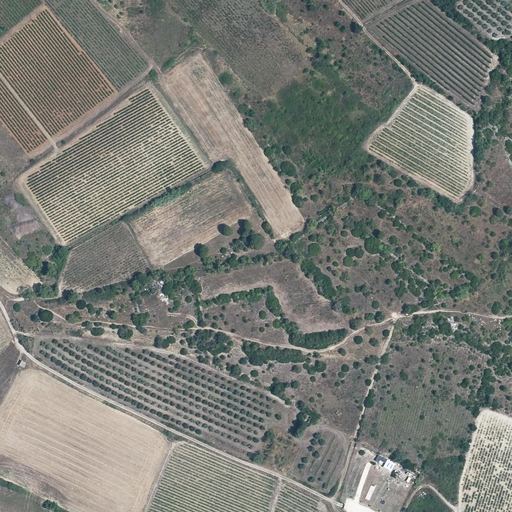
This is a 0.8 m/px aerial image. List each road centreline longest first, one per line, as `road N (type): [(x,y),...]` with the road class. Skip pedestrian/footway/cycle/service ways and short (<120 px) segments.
road 1 (track): [(0,302),(21,347),(55,372),(334,498)]
road 2 (track): [(395,318),(311,351),(202,328),(73,323),(35,299)]
road 3 (track): [(334,498),(395,318)]
